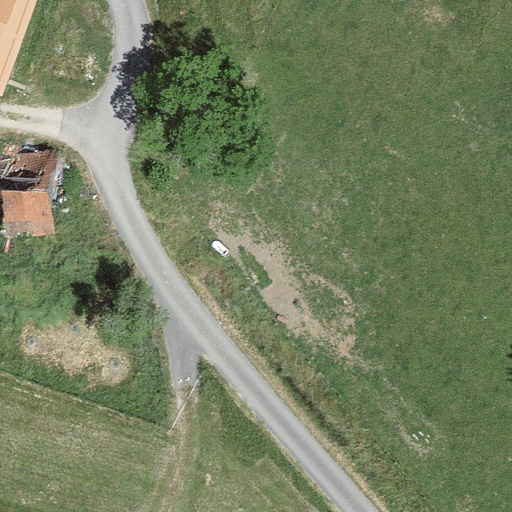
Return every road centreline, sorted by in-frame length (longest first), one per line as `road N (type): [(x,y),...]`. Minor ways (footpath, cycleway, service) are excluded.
road 1 (track): [(123,0),(134,31),(115,150),(131,227),(162,275),(188,345),(348,511)]
road 2 (track): [(188,345),(156,511)]
